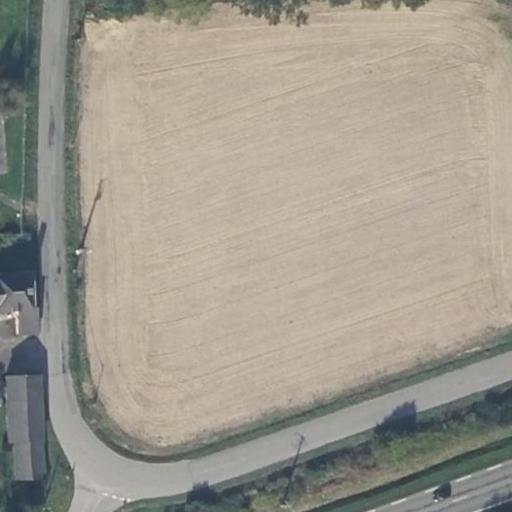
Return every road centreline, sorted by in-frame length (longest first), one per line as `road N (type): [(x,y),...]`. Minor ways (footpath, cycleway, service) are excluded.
road 1 (tertiary): [(56,0),(52,187),(65,414),(106,475)]
road 2 (tertiary): [(106,475),(163,482),(511,362)]
